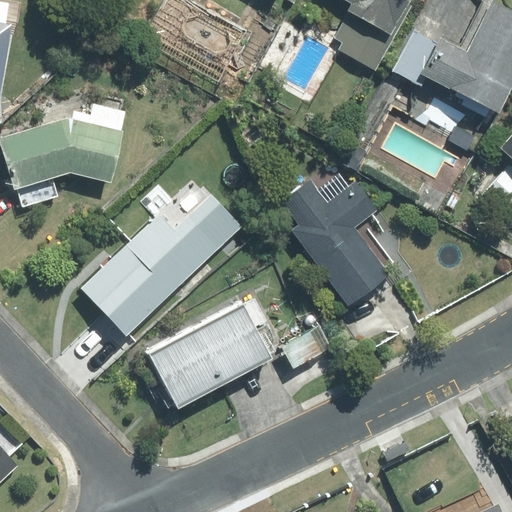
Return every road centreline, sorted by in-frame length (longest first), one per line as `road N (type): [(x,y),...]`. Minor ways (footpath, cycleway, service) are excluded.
road 1 (residential): [(511,339),(143,509)]
road 2 (residential): [(0,348),(143,509)]
